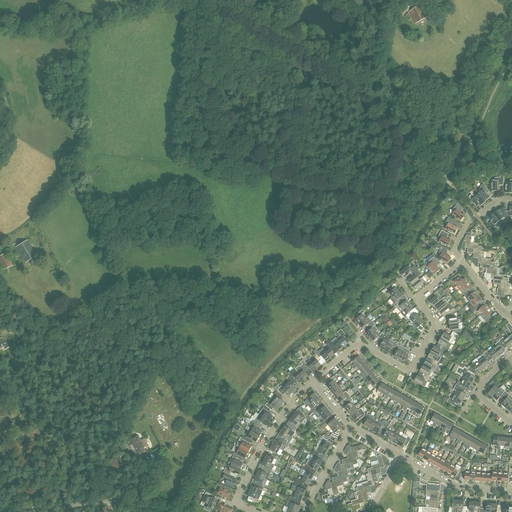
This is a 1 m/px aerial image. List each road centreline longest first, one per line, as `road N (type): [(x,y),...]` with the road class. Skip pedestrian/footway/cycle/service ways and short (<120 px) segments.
road 1 (residential): [(253,511),(237,503),(239,494),(268,435),(313,381)]
road 2 (unclassified): [(158,511),(120,499),(13,511)]
road 3 (residential): [(358,345),(414,367),(435,328),(417,299)]
